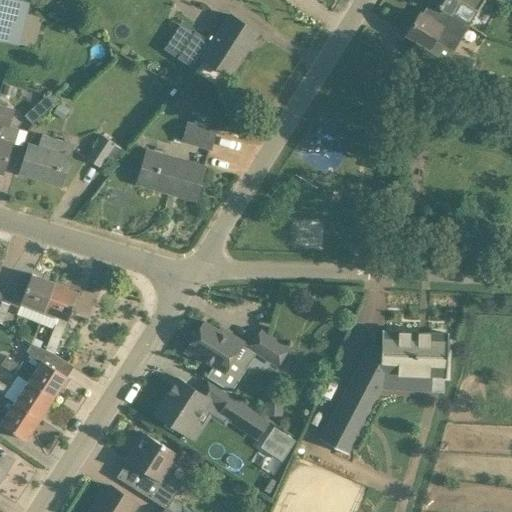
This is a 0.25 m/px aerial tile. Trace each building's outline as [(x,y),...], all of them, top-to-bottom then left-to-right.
[(29,1),(22,0),(0,0),(0,38),(19,43),(29,1)] [(200,56),(229,75),(257,32),(228,14),(215,35),(203,28),(204,26),(162,0),(148,0),(134,22),(185,55),(194,42),(205,49),(200,56)] [(430,0),(431,1),(468,24),(476,11),(477,11),(481,6),(484,0),(430,0)] [(455,45),(468,24),(431,1),(422,15),(419,12),(405,34),(416,41),(410,52),(440,71),(440,70),(451,51),(455,45)] [(11,95),(14,86),(5,84),(3,93),(11,95)] [(511,97),(440,86),(434,121),(511,132),(511,97)] [(47,94),(37,103),(46,112),(61,98),(47,94)] [(53,112),(64,119),(71,108),(60,101),(53,112)] [(0,172),(2,173),(12,142),(0,138),(4,125),(9,126),(14,108),(0,103),(0,172)] [(182,140),(210,148),(215,131),(187,123),(182,140)] [(61,187),(75,144),(41,134),(38,145),(29,142),(19,173),(37,179),(37,177),(61,184),(60,186),(61,187)] [(86,158),(100,167),(108,155),(115,160),(122,149),(101,135),(86,158)] [(205,167),(203,166),(146,151),(137,183),(170,193),(171,190),(194,197),(194,199),(195,200),(205,167)] [(477,237),(498,240),(501,220),(479,217),(477,237)] [(9,303),(20,307),(21,303),(44,313),(57,284),(31,274),(26,287),(16,284),(9,303)] [(47,351),(55,353),(68,320),(79,292),(57,284),(44,313),(59,319),(52,337),(47,351)] [(0,321),(2,322),(9,303),(0,300),(0,321)] [(204,321),(191,341),(185,351),(200,361),(203,357),(214,365),(207,376),(231,392),(245,370),(231,361),(243,342),(229,333),(227,336),(204,321)] [(277,364),(287,348),(261,330),(250,347),(277,364)] [(362,359),(344,394),(321,438),(320,438),(320,439),(348,454),(348,452),(345,451),(368,407),(380,383),(398,384),(398,374),(432,376),(445,376),(445,377),(446,377),(448,333),(447,333),(383,331),(383,330),(382,330),(381,347),(381,359),(362,359)] [(32,344),(40,347),(43,341),(35,338),(32,344)] [(59,371),(65,361),(73,367),(74,366),(55,353),(47,351),(40,348),(32,344),(31,343),(25,351),(40,360),(35,369),(22,361),(20,365),(6,355),(1,364),(27,381),(52,398),(67,376),(59,371)] [(186,434),(209,399),(200,392),(178,378),(155,413),(186,434)] [(0,393),(1,394),(3,395),(9,387),(0,381),(0,393)] [(27,381),(13,402),(39,419),(52,398),(27,381)] [(1,394),(0,394),(0,423),(26,440),(39,419),(13,402),(3,395),(1,394)] [(256,439),(259,435),(269,420),(232,396),(224,408),(220,415),(228,420),(256,439)] [(283,415),(283,401),(265,401),(264,415),(283,415)] [(295,440),(274,426),(260,447),(282,461),(295,440)] [(115,476),(164,507),(165,506),(180,483),(168,475),(181,454),(143,432),(115,476)] [(0,478),(14,457),(0,447),(0,478)] [(134,511),(140,504),(111,485),(100,502),(97,500),(88,511),(134,511)]
